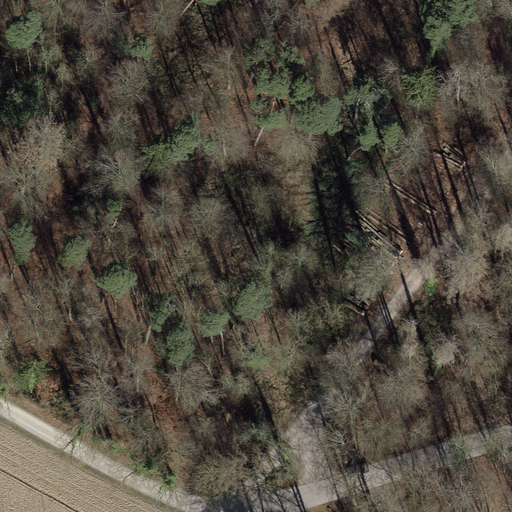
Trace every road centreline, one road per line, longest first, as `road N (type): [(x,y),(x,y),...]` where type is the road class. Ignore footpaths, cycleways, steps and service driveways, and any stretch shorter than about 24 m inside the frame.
road 1 (track): [(238,511),(511,171)]
road 2 (unclassified): [(511,437),(277,511)]
road 3 (unclassified): [(0,405),(194,511)]
